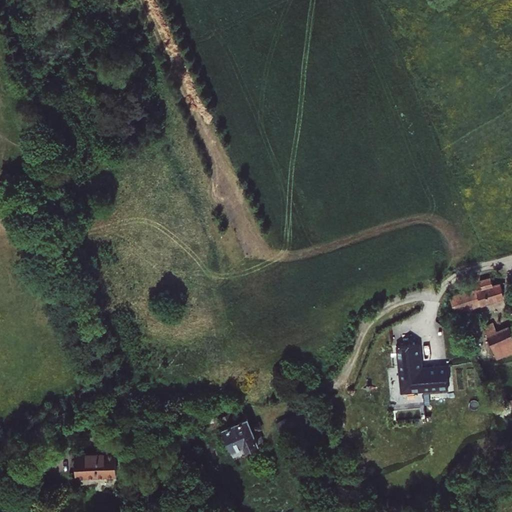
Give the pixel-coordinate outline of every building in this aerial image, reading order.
[(109,15),(93,21),(98,33),(114,27),(109,15)] [(487,280),(489,287),(456,297),(461,311),(511,295),(508,284),(501,286),(498,276),(487,280)] [(511,326),(495,334),(500,346),(511,340),(511,326)] [(397,346),(401,392),(449,387),(446,364),(422,366),(420,344),(397,346)] [(454,388),(474,387),(473,370),(454,371),(454,388)] [(236,409),(224,414),(241,452),(264,443),(251,414),(241,419),(236,409)] [(124,474),(123,448),(112,449),(112,452),(83,452),(83,475),(124,474)] [(19,473),(0,470),(0,488),(4,488),(7,486),(15,487),(18,484),(19,473)]
